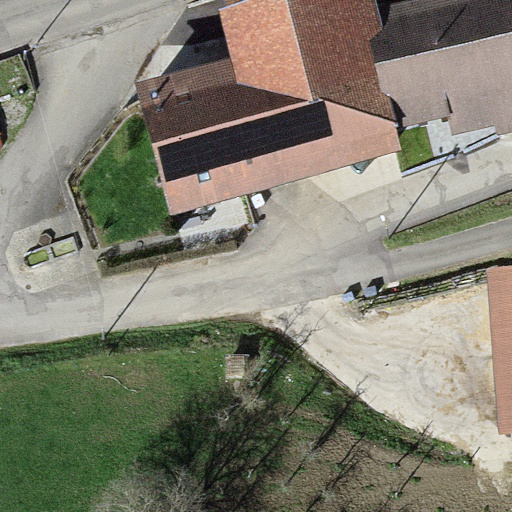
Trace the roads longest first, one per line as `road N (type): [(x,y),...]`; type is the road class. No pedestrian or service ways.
road 1 (residential): [(260,297),(362,237),(511,171)]
road 2 (residential): [(0,322),(83,321),(260,297)]
road 3 (residential): [(260,297),(511,242)]
road 4 (residential): [(102,0),(45,137),(0,193)]
